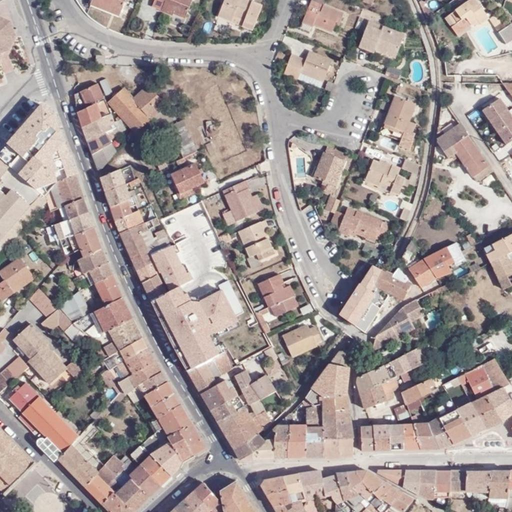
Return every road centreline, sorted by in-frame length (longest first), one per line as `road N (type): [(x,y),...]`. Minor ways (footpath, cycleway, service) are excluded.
road 1 (primary): [(27,0),(102,230),(157,344),(235,467)]
road 2 (residential): [(258,76),(222,58),(135,54),(95,39),(71,19),(65,0)]
road 3 (residential): [(346,325),(328,310),(288,212),(276,123)]
road 4 (residential): [(0,410),(100,511)]
road 5 (secondary): [(235,467),(359,466)]
